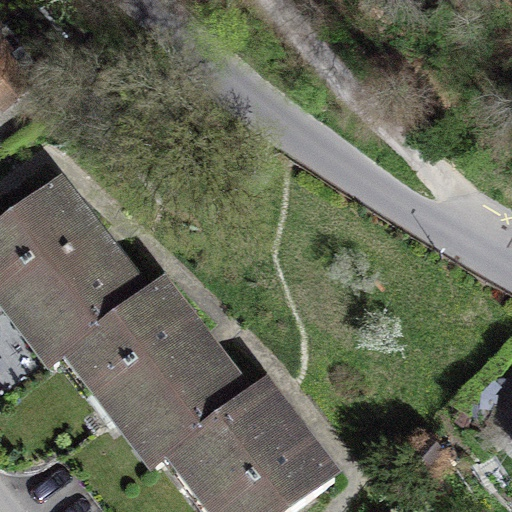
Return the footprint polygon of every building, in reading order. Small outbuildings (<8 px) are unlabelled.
[(0,149),(46,114),(0,54),(0,149)] [(72,353),(140,303),(55,190),(0,230),(0,296),(53,368),(72,353)] [(157,290),(140,303),(72,353),(118,414),(158,468),(172,457),(243,404),(157,290)] [(260,391),(243,404),(172,457),(212,511),(296,511),(331,486),(260,391)] [(118,414),(69,451),(114,511),(212,511),(172,457),(158,468),(118,414)]
